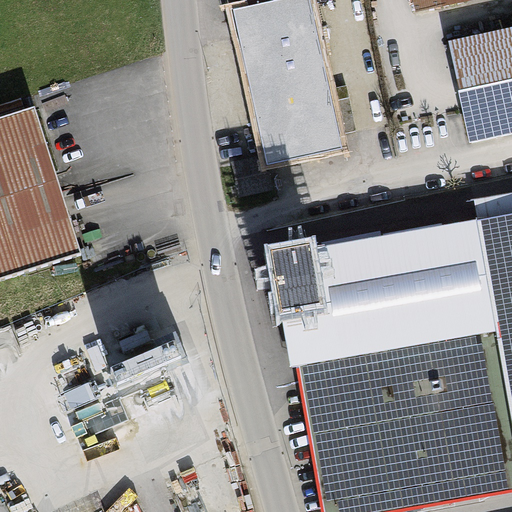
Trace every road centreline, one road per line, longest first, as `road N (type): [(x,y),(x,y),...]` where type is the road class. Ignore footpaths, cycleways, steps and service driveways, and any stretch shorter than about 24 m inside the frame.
road 1 (unclassified): [(178,0),(217,258),(278,511)]
road 2 (unknown): [(245,386),(511,336)]
road 3 (unknown): [(50,511),(0,398)]
